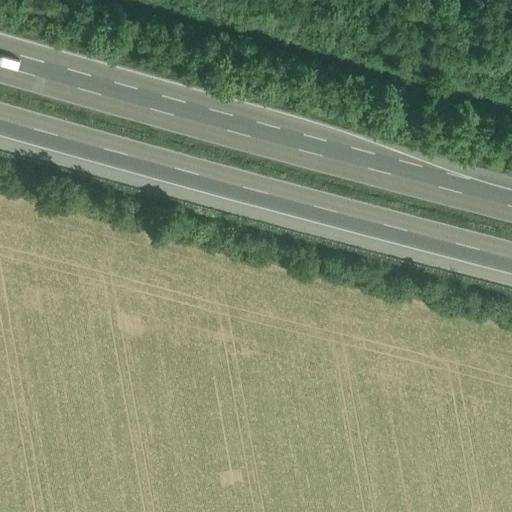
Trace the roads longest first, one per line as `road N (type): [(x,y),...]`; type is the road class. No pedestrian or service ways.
road 1 (motorway): [(511,207),(0,68)]
road 2 (motorway): [(0,115),(511,253)]
